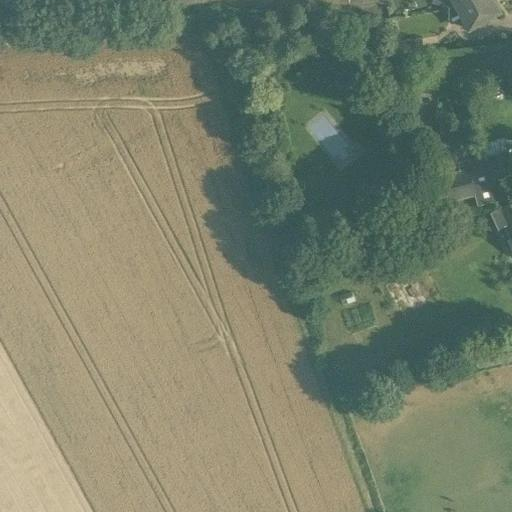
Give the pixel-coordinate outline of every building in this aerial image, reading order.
[(165,0),(166,15),(349,12),(349,0),(165,0)] [(428,0),(432,7),(443,9),(460,0),(428,0)] [(499,12),(491,0),(460,0),(443,9),(448,17),(458,12),(468,29),(499,12)] [(398,57),(424,54),(422,40),(396,44),(398,57)] [(478,205),(497,200),(511,195),(511,166),(508,150),(485,157),(484,155),(457,162),(460,171),(430,179),(437,204),(475,194),(478,205)] [(502,240),(509,237),(511,242),(511,208),(492,218),(502,240)]
